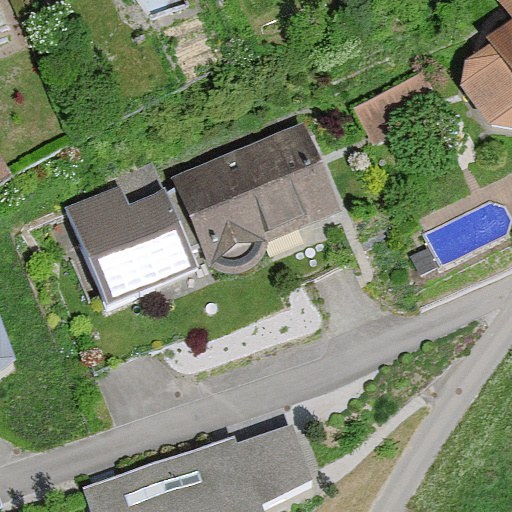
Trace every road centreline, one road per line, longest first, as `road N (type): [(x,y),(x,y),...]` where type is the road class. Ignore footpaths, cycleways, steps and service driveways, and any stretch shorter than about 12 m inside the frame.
road 1 (residential): [(511,304),(477,306),(318,377),(0,492)]
road 2 (residential): [(511,330),(384,511)]
